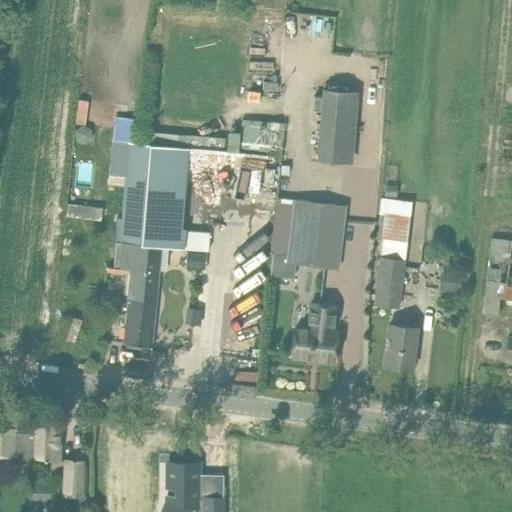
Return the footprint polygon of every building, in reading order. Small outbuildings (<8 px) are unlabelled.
[(284,86),(284,78),(260,76),(260,85),(284,86)] [(321,109),(317,161),(353,164),(357,112),(353,112),(350,111),(351,91),(325,89),(324,92),(323,109),(321,109)] [(187,147),(125,141),(115,242),(155,245),(177,247),(182,248),(184,229),(180,229),(187,147)] [(273,254),(271,274),(295,277),(296,264),(328,268),(336,204),(296,199),(289,256),(273,254)] [(511,239),(493,238),(486,293),(483,313),(498,314),(500,297),(511,298),(511,239)] [(113,266),(131,269),(127,323),(124,343),(151,347),(154,327),(157,269),(153,269),(155,245),(115,242),(113,266)] [(381,257),(375,304),(399,307),(404,259),(381,257)] [(443,272),(443,289),(464,290),(464,273),(443,272)] [(295,326),(292,356),(334,361),(337,332),(332,331),(335,305),(312,302),(309,328),(295,326)] [(201,330),(201,322),(204,322),(203,306),(190,307),(191,330),(201,330)] [(390,323),(384,365),(412,368),(418,326),(390,323)] [(36,418),(36,423),(28,423),(27,433),(17,432),(17,429),(0,427),(0,456),(13,458),(13,462),(35,464),(36,460),(58,461),(61,419),(36,418)] [(66,459),(64,495),(75,495),(75,501),(82,501),(83,460),(66,459)] [(166,500),(161,511),(222,511),(223,495),(199,495),(199,473),(199,463),(167,462),(166,500)]
